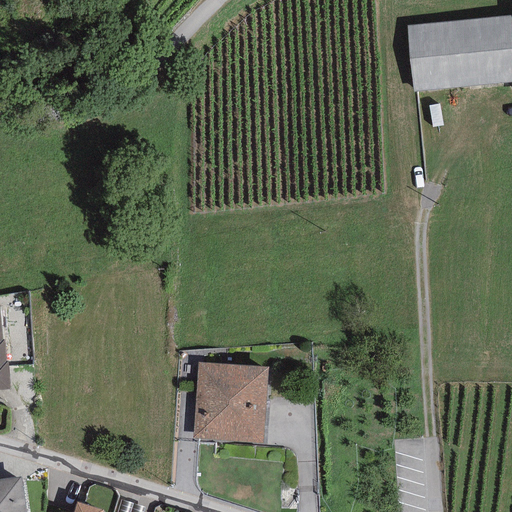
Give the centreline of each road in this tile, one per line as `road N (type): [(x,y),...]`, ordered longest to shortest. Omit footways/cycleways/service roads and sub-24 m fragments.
road 1 (residential): [(0,107),(49,113),(111,95),(217,0)]
road 2 (residential): [(203,511),(0,448)]
